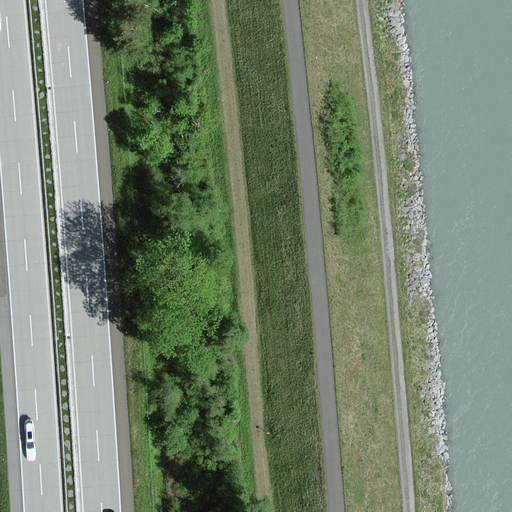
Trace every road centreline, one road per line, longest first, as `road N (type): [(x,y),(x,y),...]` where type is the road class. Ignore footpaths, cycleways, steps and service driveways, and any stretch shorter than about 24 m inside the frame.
road 1 (track): [(262,511),(212,0)]
road 2 (track): [(289,0),(336,511)]
road 3 (track): [(405,511),(360,0)]
road 4 (motorway): [(2,0),(40,511)]
road 5 (motorway): [(99,511),(62,0)]
